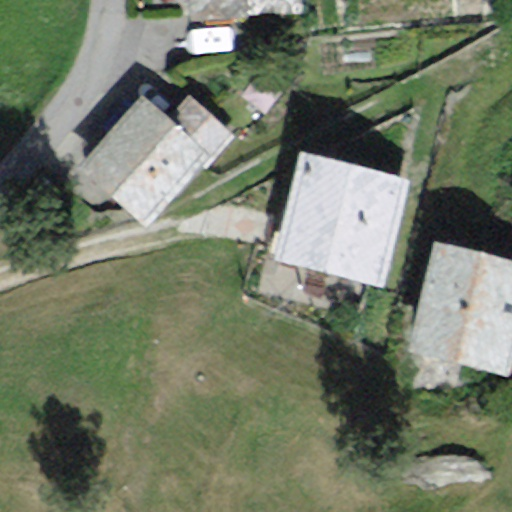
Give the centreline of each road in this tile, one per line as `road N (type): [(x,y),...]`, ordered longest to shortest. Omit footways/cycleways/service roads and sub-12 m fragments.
road 1 (track): [(0,279),(167,232),(201,198),(439,72),(377,343)]
road 2 (unclassified): [(104,0),(98,56),(0,180)]
